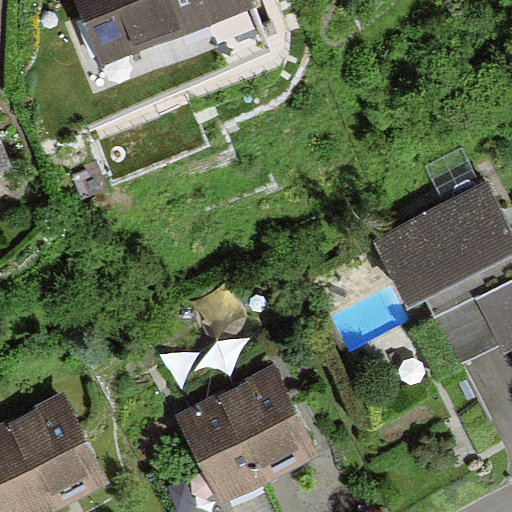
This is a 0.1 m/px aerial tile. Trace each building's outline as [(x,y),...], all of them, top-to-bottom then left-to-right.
[(89,0),(111,50),(226,0),(89,0)] [(0,106),(0,208),(16,203),(0,163),(0,162),(19,154),(0,106)] [(511,330),(511,214),(494,180),(380,239),(408,293),(424,284),(461,356),(511,330)] [(275,364),(182,412),(224,492),(317,443),(275,364)] [(69,387),(0,421),(0,489),(11,511),(20,511),(110,468),(69,387)]
